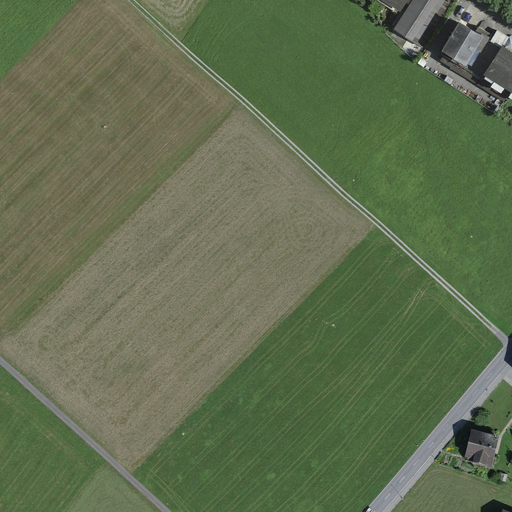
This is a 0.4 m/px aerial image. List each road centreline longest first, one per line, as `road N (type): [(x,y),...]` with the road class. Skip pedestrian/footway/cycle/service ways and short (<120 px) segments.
road 1 (track): [(511,346),(133,0)]
road 2 (unclassified): [(0,356),(169,511)]
road 3 (secondary): [(511,350),(371,511)]
